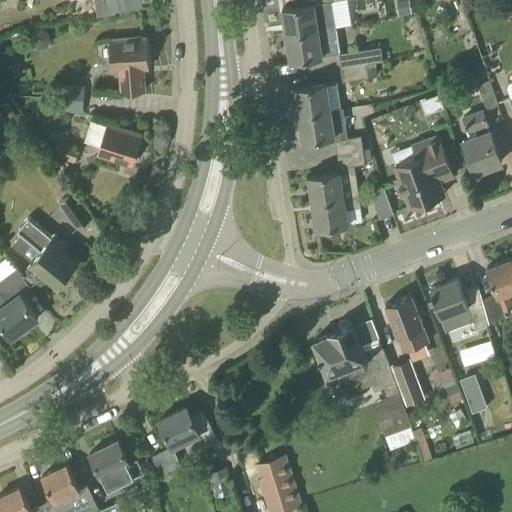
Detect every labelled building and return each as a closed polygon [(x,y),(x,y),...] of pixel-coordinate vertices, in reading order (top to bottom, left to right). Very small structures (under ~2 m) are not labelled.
[(95,0),(98,15),(116,12),(115,5),(143,0),(142,0),(95,0)] [(294,0),(296,6),(283,8),(287,34),(336,26),(331,0),(294,0)] [(411,4),(397,6),(399,15),(412,13),(411,4)] [(340,52),(336,26),(287,34),(291,60),(339,53),(341,66),(366,62),(376,60),(383,59),(381,46),(340,52)] [(146,89),(144,67),(149,67),(146,36),(111,39),(113,70),(120,69),(121,91),(146,89)] [(376,60),(366,62),(368,76),(378,75),(376,60)] [(343,80),(368,76),(366,62),(341,66),(343,80)] [(487,108),(499,104),(491,79),(479,83),(487,108)] [(299,114),(332,109),(342,107),(338,81),(295,88),(299,114)] [(84,98),(85,86),(59,85),(59,97),(84,98)] [(439,93),(426,98),(430,111),(444,106),(439,93)] [(59,97),(58,105),(58,111),(84,112),(84,98),(59,97)] [(348,137),(343,107),(342,107),(332,109),(299,114),(303,140),(336,135),(338,153),(364,149),(364,148),(362,135),(348,137)] [(490,130),(488,123),(483,110),(464,116),(469,130),(475,128),(477,135),(464,140),(475,171),(502,161),(491,130),(490,130)] [(108,125),(92,119),(85,140),(102,145),(99,153),(133,164),(143,134),(109,123),(108,125)] [(438,196),(436,191),(444,188),(441,180),(454,175),(438,132),(411,142),(416,155),(394,164),(399,177),(396,178),(402,194),(406,193),(411,206),(426,200),(438,196)] [(76,161),(80,146),(61,140),(57,156),(76,161)] [(366,162),(365,160),(364,149),(338,153),(341,170),(308,176),(313,202),(360,194),(355,164),(366,162)] [(381,217),(394,212),(385,188),(372,193),(381,217)] [(79,227),(92,218),(74,191),(61,200),(79,227)] [(317,228),(319,228),(349,223),(347,208),(362,206),(360,194),(313,202),(317,228)] [(52,236),(29,216),(18,230),(22,233),(13,243),(33,259),(32,260),(60,283),(78,261),(62,248),(66,243),(54,234),(52,236)] [(0,318),(12,336),(39,317),(22,293),(31,286),(17,268),(8,256),(0,262),(0,318)] [(483,298),(490,322),(506,317),(504,311),(511,307),(511,301),(508,292),(511,290),(511,256),(487,266),(497,293),(483,298)] [(465,292),(459,276),(448,281),(431,287),(432,292),(431,292),(432,298),(434,297),(440,316),(469,305),(477,328),(490,322),(483,298),(480,286),(465,292)] [(429,341),(424,326),(412,294),(386,303),(398,335),(404,350),(429,341)] [(352,323),(346,318),(339,321),(338,329),(330,332),(330,333),(314,339),(327,373),(329,373),(337,395),(373,382),(376,388),(384,385),(396,381),(395,375),(387,354),(380,336),(361,343),(354,323),(352,323)] [(279,352),(297,348),(294,336),(275,341),(279,352)] [(395,375),(405,371),(405,369),(398,350),(387,354),(395,375)] [(436,392),(430,375),(410,383),(416,400),(436,392)] [(481,387),(466,393),(473,411),(488,405),(481,387)] [(396,430),(411,425),(400,391),(388,395),(385,396),(396,430)] [(370,402),(377,421),(391,416),(384,397),(370,402)] [(191,413),(187,405),(160,418),(173,446),(200,433),(206,447),(219,441),(203,407),(191,413)] [(461,407),(450,413),(458,427),(469,420),(461,407)] [(119,438),(90,452),(108,489),(144,472),(137,457),(130,461),(119,438)] [(162,475),(182,465),(173,445),(153,455),(162,475)] [(287,453),(256,462),(263,485),(270,511),(274,511),(302,504),(287,453)] [(80,488),(68,463),(43,475),(54,498),(43,503),(47,511),(88,511),(99,507),(88,484),(80,488)] [(234,490),(227,466),(209,471),(216,496),(217,496),(234,490)] [(32,509),(21,486),(0,495),(0,507),(2,511),(47,511),(43,503),(32,509)]
